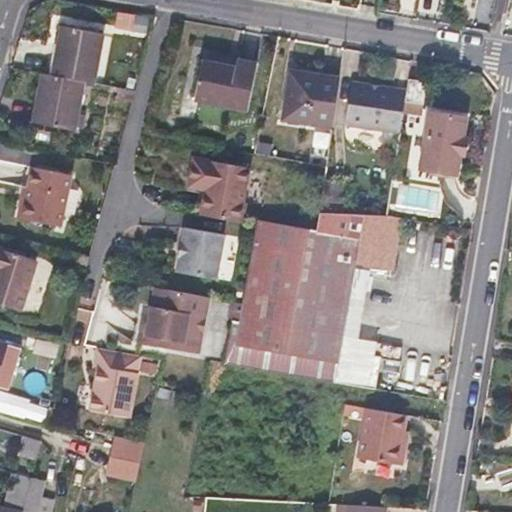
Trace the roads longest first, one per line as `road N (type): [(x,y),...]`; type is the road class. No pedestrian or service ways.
road 1 (residential): [(447,511),(511,110)]
road 2 (residential): [(174,0),(511,60)]
